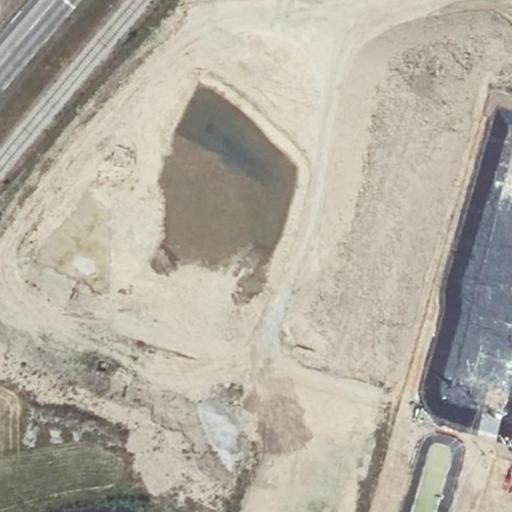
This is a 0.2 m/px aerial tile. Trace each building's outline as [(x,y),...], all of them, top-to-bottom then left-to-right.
[(485,0),(430,0),(429,21),(484,26),(485,0)] [(511,38),(508,38),(500,97),(511,98),(511,38)] [(257,126),(287,141),(305,105),(274,90),(257,126)] [(181,169),(217,167),(214,110),(178,112),(181,169)] [(400,162),(400,125),(361,126),(362,163),(400,162)] [(437,199),(409,193),(408,149),(392,167),(372,167),(356,153),(327,271),(347,289),(326,313),(313,310),(311,317),(326,317),(327,343),(359,342),(371,329),(381,338),(381,357),(407,356),(430,331),(443,331),(447,314),(464,318),(489,317),(490,312),(489,272),(511,246),(511,233),(500,222),(463,223),(437,199)] [(171,173),(119,273),(173,301),(225,201),(171,173)] [(260,251),(263,214),(230,212),(227,248),(260,251)] [(58,267),(106,271),(109,230),(61,226),(58,267)]
